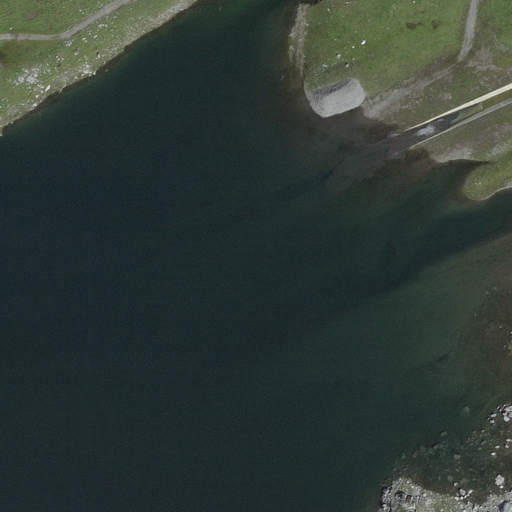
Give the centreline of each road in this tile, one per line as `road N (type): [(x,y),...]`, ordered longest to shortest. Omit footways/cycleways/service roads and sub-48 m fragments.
road 1 (track): [(366,107),(447,65),(463,45),(475,0)]
road 2 (track): [(117,0),(70,33),(0,35)]
